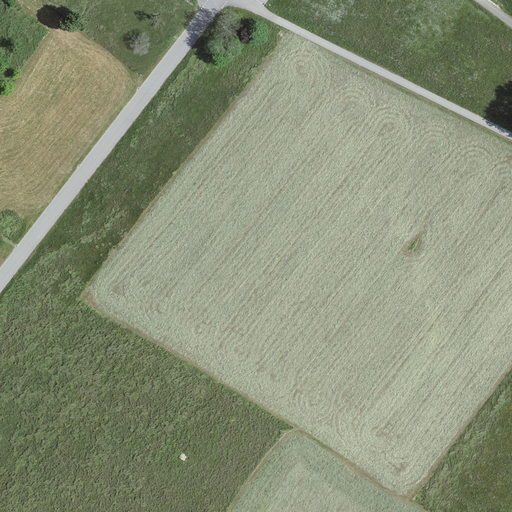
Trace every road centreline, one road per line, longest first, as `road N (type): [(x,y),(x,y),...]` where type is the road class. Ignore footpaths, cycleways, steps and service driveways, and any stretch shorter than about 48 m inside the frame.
road 1 (unclassified): [(0,281),(214,4)]
road 2 (unclassified): [(511,136),(245,0)]
